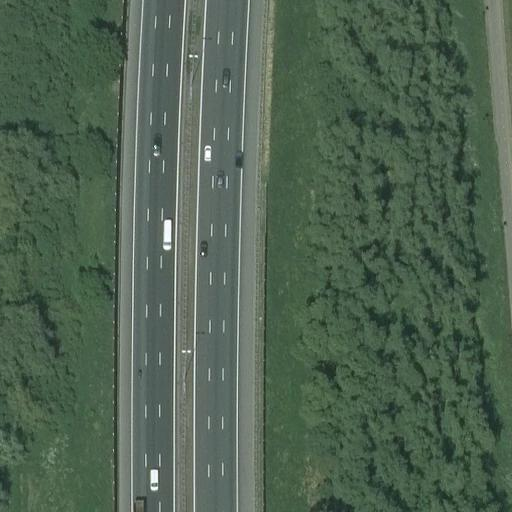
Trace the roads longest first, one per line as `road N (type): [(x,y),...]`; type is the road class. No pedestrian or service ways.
road 1 (motorway): [(218,511),(228,0)]
road 2 (motorway): [(165,0),(158,511)]
